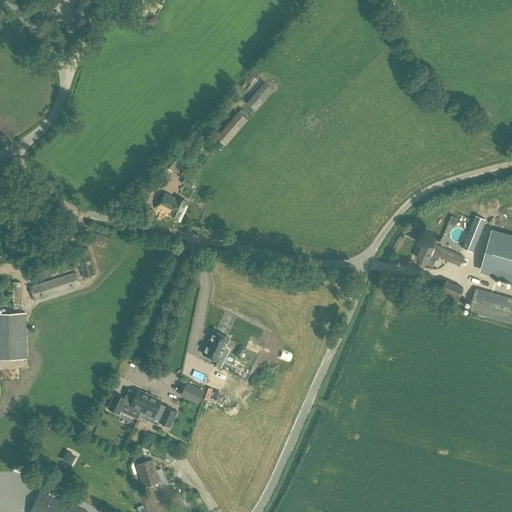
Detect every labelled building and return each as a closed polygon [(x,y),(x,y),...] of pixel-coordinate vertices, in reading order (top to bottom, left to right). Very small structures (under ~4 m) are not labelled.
[(43,0),(33,0),(31,2),(46,17),(54,10),(43,0)] [(264,84),(250,100),(259,108),(273,91),(264,84)] [(237,115),(217,138),(226,146),(245,121),(237,115)] [(181,147),(164,166),(173,172),(181,162),(180,161),(187,153),(181,147)] [(146,179),(129,204),(135,208),(140,211),(155,186),(146,179)] [(165,193),(158,208),(170,214),(169,215),(178,219),(186,202),(177,198),(177,199),(170,196),(171,195),(170,194),(169,195),(165,193)] [(483,229),(487,221),(476,216),(472,225),(463,248),(474,252),(483,229)] [(92,232),(89,243),(106,249),(110,237),(92,232)] [(511,238),(492,233),(482,270),(501,275),(511,278),(511,238)] [(423,244),(417,259),(426,263),(426,264),(432,267),(436,257),(459,267),(463,258),(434,245),(434,243),(430,241),(429,242),(426,241),(424,245),(423,244)] [(88,248),(75,253),(83,279),(97,274),(88,248)] [(37,269),(26,273),(29,282),(40,279),(41,280),(74,270),(70,257),(37,268),(37,269)] [(75,272),(29,287),(34,302),(80,288),(75,272)] [(420,279),(415,292),(424,296),(429,282),(420,279)] [(21,282),(13,282),(13,309),(21,309),(21,282)] [(445,282),(438,298),(455,306),(463,289),(445,282)] [(511,299),(476,289),(470,312),(511,324),(511,299)] [(0,342),(0,360),(26,360),(25,313),(0,313),(0,342)] [(204,327),(193,349),(209,357),(220,334),(204,327)] [(203,391),(186,383),(181,393),(197,402),(203,391)] [(142,410),(149,396),(137,390),(136,393),(129,390),(124,398),(115,394),(108,409),(118,414),(124,402),(142,410)] [(160,401),(149,396),(142,410),(160,419),(159,422),(169,427),(176,412),(159,404),(160,401)] [(152,441),(148,451),(163,458),(167,448),(162,446),(152,441)] [(182,442),(179,448),(186,451),(189,445),(182,442)] [(152,460),(136,466),(142,487),(165,480),(161,469),(156,471),(152,460)] [(95,474),(99,504),(122,501),(119,479),(125,478),(124,470),(95,474)] [(0,478),(0,511),(43,511),(28,506),(25,511),(18,511),(15,511),(26,483),(14,478),(12,484),(0,478)] [(190,490),(187,495),(193,499),(196,493),(190,490)]
